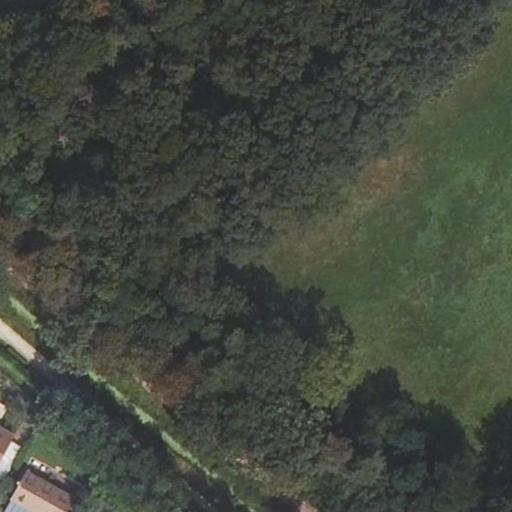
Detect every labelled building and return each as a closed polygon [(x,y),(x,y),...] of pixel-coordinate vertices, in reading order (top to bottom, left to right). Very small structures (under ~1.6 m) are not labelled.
[(39,424),(43,427),(48,419),(43,416),(39,424)] [(48,419),(43,427),(50,431),(55,424),(48,419)] [(0,460),(14,436),(0,428),(0,460)] [(101,473),(105,466),(95,458),(90,463),(101,473)] [(66,511),(74,499),(26,473),(4,511),(66,511)]
